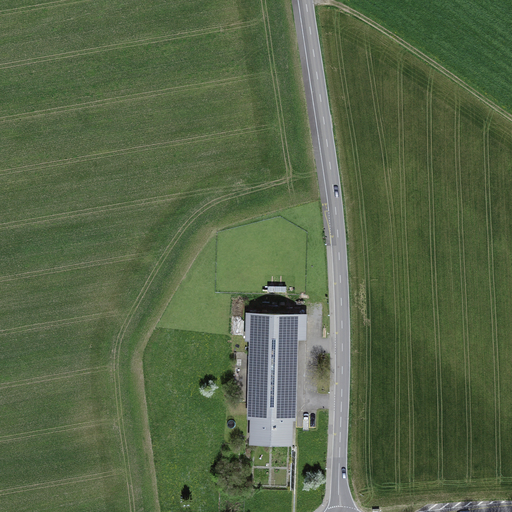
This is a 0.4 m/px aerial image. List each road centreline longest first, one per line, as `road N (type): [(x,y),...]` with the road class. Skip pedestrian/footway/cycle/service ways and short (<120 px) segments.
road 1 (tertiary): [(339,511),(338,235),(305,0)]
road 2 (track): [(306,5),(329,1),(511,120)]
